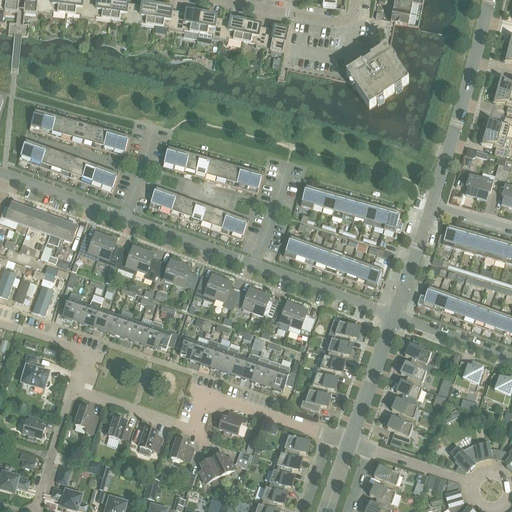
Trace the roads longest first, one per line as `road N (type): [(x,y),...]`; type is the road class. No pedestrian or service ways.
road 1 (unclassified): [(393,315),(0,172)]
road 2 (residential): [(329,437),(208,395),(195,431),(74,389)]
road 3 (residential): [(430,206),(489,0)]
road 4 (residential): [(356,0),(352,17),(336,23),(221,0)]
road 5 (residential): [(349,443),(393,315)]
road 6 (residential): [(35,511),(74,389)]
road 7 (unclassified): [(511,359),(393,315)]
road 8 (residential): [(74,389),(83,358),(76,350),(0,324)]
